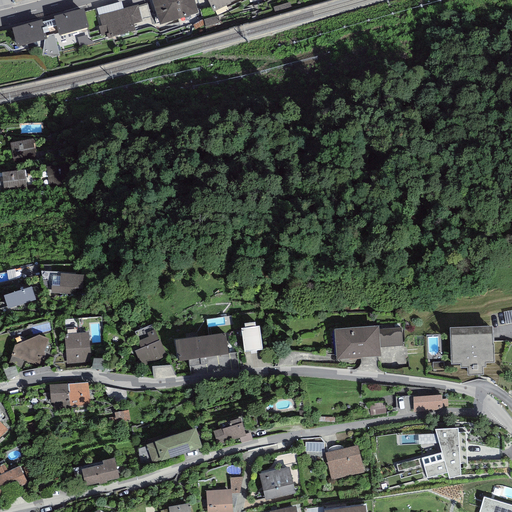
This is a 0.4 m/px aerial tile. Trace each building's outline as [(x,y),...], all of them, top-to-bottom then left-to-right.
[(194,0),(151,0),(159,25),(199,13),(194,0)] [(207,0),(213,12),(237,0),(207,0)] [(96,9),(98,15),(123,8),(121,2),(96,9)] [(273,7),(275,13),(292,8),(290,2),(273,7)] [(147,3),(138,6),(142,19),(151,17),(147,3)] [(123,8),(98,15),(102,26),(99,27),(101,36),(107,35),(108,38),(135,30),(133,24),(142,21),(142,19),(138,6),(137,4),(123,8)] [(83,8),(69,12),(74,31),(89,27),(83,8)] [(69,12),(53,16),(58,35),(74,31),(69,12)] [(218,16),(203,20),(205,27),(220,23),(218,16)] [(42,20),(12,28),(17,47),(44,40),(47,39),(46,36),(45,33),(48,32),(47,26),(44,27),(42,20)] [(54,34),(46,36),(47,39),(44,40),(43,55),(46,55),(53,57),(60,56),(54,34)] [(86,35),(77,37),(79,48),(94,44),(88,39),(86,35)] [(32,138),(10,143),(14,164),(37,160),(32,138)] [(67,164),(46,167),(49,187),(70,184),(67,164)] [(24,170),(1,173),(3,191),(26,188),(24,170)] [(87,274),(60,274),(60,286),(51,286),(51,294),(86,295),(87,274)] [(32,287),(3,296),(7,309),(36,300),(32,287)] [(402,321),(334,326),(336,358),(406,354),(402,321)] [(259,322),(240,325),(245,355),(263,353),(259,322)] [(492,322),(450,324),(451,361),(461,361),(461,366),(468,366),(468,374),(483,374),(482,365),(486,365),(485,360),(495,360),(492,322)] [(148,337),(138,341),(141,348),(134,351),(142,369),(167,358),(155,330),(147,333),(148,337)] [(226,331),(176,336),(178,358),(228,352),(226,331)] [(39,332),(15,344),(9,358),(16,357),(19,366),(22,366),(25,360),(37,364),(44,355),(49,353),(47,343),(49,337),(39,332)] [(89,332),(64,334),(66,364),(91,362),(89,332)] [(155,379),(174,378),(174,365),(154,366),(155,379)] [(88,383),(68,384),(70,407),(90,405),(88,383)] [(70,407),(68,384),(50,385),(52,408),(70,407)] [(441,393),(414,395),(415,409),(442,408),(441,393)] [(243,421),(213,429),(218,446),(247,437),(243,421)] [(458,425),(375,434),(381,492),(447,471),(449,477),(461,474),(460,468),(468,466),(466,430),(459,432),(458,425)] [(195,429),(148,444),(153,461),(200,446),(195,429)] [(356,446),(326,453),(332,477),(362,470),(356,446)] [(118,459),(81,467),(85,489),(123,482),(118,459)] [(18,466),(0,475),(0,495),(26,482),(18,466)] [(287,467),(260,472),(265,497),(292,492),(287,467)] [(243,477),(229,478),(231,489),(231,493),(239,493),(243,477)] [(231,489),(205,491),(206,511),(232,511),(231,493),(231,489)] [(511,511),(511,505),(484,497),(479,511),(511,511)]
